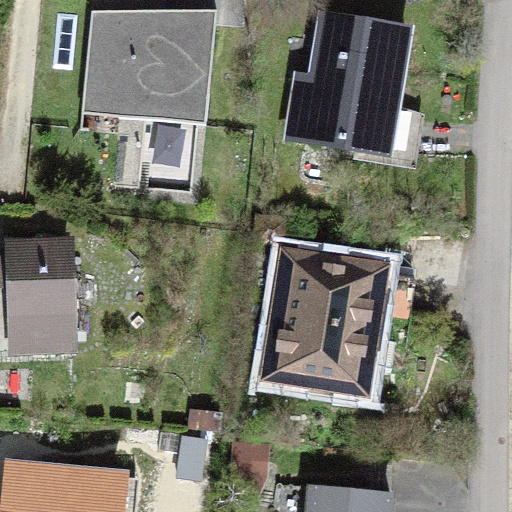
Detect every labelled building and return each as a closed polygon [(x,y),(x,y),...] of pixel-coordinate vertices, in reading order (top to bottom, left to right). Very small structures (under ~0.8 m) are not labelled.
[(92,0),(85,103),(120,107),(119,117),(206,126),(217,11),(158,11),(159,0),(92,0)] [(406,34),(324,20),(311,97),(298,95),(291,135),(386,151),(406,34)] [(64,248),(15,250),(15,262),(2,262),(2,284),(13,283),(14,317),(38,316),(39,332),(78,331),(77,306),(66,307),(64,248)] [(415,281),(289,259),(270,373),(361,387),(374,307),(410,312),(415,281)] [(387,511),(390,494),(312,486),(309,511),(387,511)]
